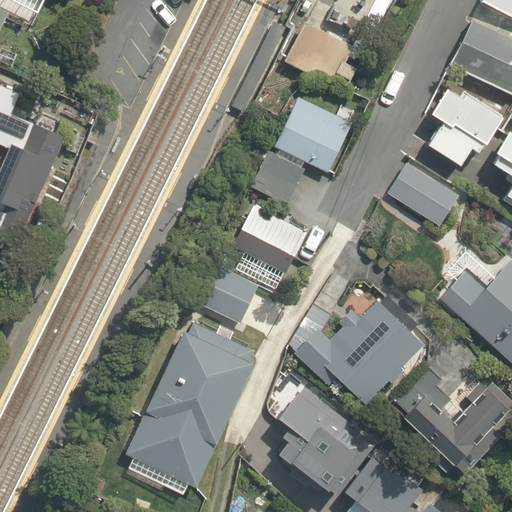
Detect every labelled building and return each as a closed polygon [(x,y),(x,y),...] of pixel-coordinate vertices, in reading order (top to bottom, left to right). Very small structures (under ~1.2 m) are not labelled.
[(511,0),(485,0),(482,5),(511,17),(511,0)] [(290,29),(274,21),(232,106),(246,113),(290,29)] [(334,74),(347,80),(353,66),(343,61),(350,45),(302,21),(282,61),(329,84),(334,74)] [(511,42),(465,22),(444,69),(511,98),(511,42)] [(424,149),(458,164),(464,150),(472,153),(478,140),(487,144),(504,108),(442,80),(425,115),(437,121),(424,149)] [(0,236),(12,242),(72,115),(0,81),(0,236)] [(348,118),(290,92),(267,143),(325,169),(348,118)] [(511,178),(511,182),(504,195),(511,199),(511,119),(485,161),(511,178)] [(283,210),(302,165),(268,151),(248,195),(283,210)] [(460,190),(399,158),(380,196),(441,227),(460,190)] [(280,275),(302,230),(249,203),(227,248),(280,275)] [(511,266),(504,260),(489,278),(468,261),(433,302),(511,368),(511,266)] [(237,326),(254,286),(209,266),(191,306),(237,326)] [(348,326),(330,311),(297,351),(365,407),(415,345),(365,304),(348,326)] [(127,459),(121,473),(159,490),(161,484),(179,493),(184,484),(195,489),(256,354),(177,318),(116,453),(127,459)] [(506,404),(482,380),(447,415),(418,386),(386,418),(440,472),(506,404)] [(295,460),(304,468),(281,494),(300,511),(359,511),(356,509),(379,482),(360,465),(370,454),(340,427),(322,447),(313,439),(295,460)]
